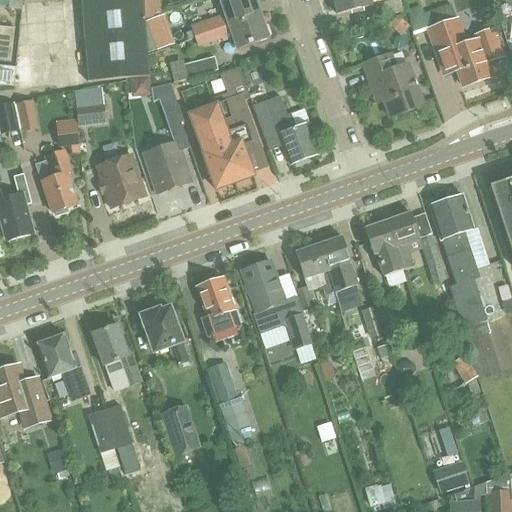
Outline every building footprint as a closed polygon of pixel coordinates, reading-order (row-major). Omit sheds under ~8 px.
[(88,84),(151,78),(150,77),(148,56),(143,0),(88,0),(80,1),(88,84)] [(229,27),(261,15),(255,0),(230,0),(221,4),(225,16),(191,28),(195,39),(220,30),(220,32),(225,30),(224,27),(228,25),(229,27)] [(370,0),(333,0),(337,14),(372,6),(370,0)] [(387,15),(399,12),(396,0),(395,0),(384,2),(387,15)] [(424,15),(430,30),(443,67),(456,62),(465,88),(492,78),(491,74),(501,70),(497,59),(502,57),(500,51),(502,50),(497,37),(495,38),(493,31),(477,37),(479,40),(466,45),(457,20),(451,6),(424,15)] [(220,30),(195,39),(198,47),(222,39),(223,41),(233,38),(237,50),(269,39),(261,15),(229,27),(228,25),(224,27),(225,30),(220,32),(220,30)] [(14,29),(0,27),(0,43),(13,45),(14,29)] [(392,119),(424,108),(409,66),(396,71),(391,56),(365,65),(375,94),(382,91),(392,119)] [(215,58),(185,66),(184,61),(170,64),(175,84),(188,81),(188,79),(218,71),(215,58)] [(15,68),(0,66),(0,86),(13,88),(15,68)] [(216,191),(253,177),(252,173),(267,168),(244,102),(250,100),(250,99),(239,68),(220,75),(227,95),(211,101),(213,107),(189,115),(216,191)] [(153,103),(159,101),(174,95),(170,85),(151,89),(153,103)] [(177,102),(174,95),(159,101),(161,107),(177,102)] [(292,114),(288,116),(281,97),(253,107),(270,152),(267,144),(281,138),(291,166),(319,155),(308,125),(297,129),(292,114)] [(105,123),(103,102),(77,105),(79,126),(105,123)] [(177,102),(161,107),(164,114),(179,109),(177,102)] [(14,104),(0,107),(0,136),(21,132),(14,104)] [(166,121),(181,115),(179,109),(164,114),(166,121)] [(181,115),(166,121),(169,128),(181,123),(184,122),(181,115)] [(169,128),(173,140),(185,136),(181,123),(169,128)] [(80,155),(79,143),(77,125),(58,127),(59,146),(60,157),(80,155)] [(111,157),(133,152),(129,133),(107,138),(111,157)] [(185,136),(173,140),(175,144),(179,143),(182,152),(190,149),(185,136)] [(157,194),(193,182),(182,152),(179,143),(144,156),(157,194)] [(146,199),(131,157),(97,168),(111,210),(146,199)] [(67,174),(73,173),(68,160),(49,167),(53,178),(43,182),(54,214),(78,206),(67,174)] [(7,241),(32,235),(24,206),(31,204),(24,175),(13,178),(18,193),(15,197),(3,200),(0,190),(0,220),(1,220),(7,241)] [(511,180),(489,188),(511,257),(511,180)] [(469,250),(464,234),(473,232),(463,197),(430,207),(440,242),(446,257),(469,250)] [(395,249),(419,241),(410,214),(387,221),(395,249)] [(395,249),(387,221),(363,229),(372,257),(395,249)] [(357,287),(350,265),(341,237),(318,245),(327,273),(329,280),(333,294),(334,294),(357,287)] [(430,237),(419,241),(433,285),(444,281),(430,237)] [(333,294),(318,245),(294,253),(304,280),(322,274),(325,282),(321,283),(325,297),(333,294)] [(398,256),(402,270),(412,266),(407,253),(398,256)] [(448,288),(476,378),(478,381),(501,374),(489,335),(491,334),(474,280),(480,278),(473,258),(449,266),(455,285),(448,288)] [(302,311),(298,299),(285,304),(270,261),(241,272),(259,322),(255,323),(258,334),(263,332),(263,333),(280,327),(289,331),(297,353),(315,346),(302,311)] [(197,289),(208,319),(203,321),(209,337),(239,326),(222,280),(197,289)] [(298,299),(302,311),(314,307),(308,288),(295,292),(298,299)] [(181,342),(187,340),(181,325),(175,327),(168,308),(165,309),(164,305),(143,313),(143,315),(141,316),(154,352),(168,347),(176,367),(188,363),(181,342)] [(371,339),(385,334),(376,307),(361,312),(371,339)] [(117,326),(93,335),(104,367),(106,366),(115,392),(141,382),(131,356),(128,357),(117,326)] [(90,396),(86,386),(74,353),(69,355),(63,335),(50,340),(48,338),(39,342),(39,344),(37,345),(49,379),(61,375),(71,403),(90,396)] [(392,363),(390,357),(391,356),(387,345),(377,349),(381,360),(382,360),(384,366),(392,363)] [(475,379),(476,378),(464,357),(452,364),(465,386),(474,415),(469,417),(472,426),(488,421),(475,379)] [(219,404),(238,398),(227,364),(208,370),(219,404)] [(0,370),(0,409),(2,417),(20,411),(25,428),(49,420),(36,378),(23,382),(18,366),(14,367),(10,365),(2,367),(0,370)] [(220,407),(232,443),(253,435),(242,400),(220,407)] [(121,406),(105,411),(117,449),(132,445),(121,406)] [(199,449),(186,407),(162,415),(175,456),(199,449)] [(117,449),(105,411),(88,416),(100,455),(101,454),(102,460),(107,459),(109,466),(119,463),(115,450),(117,449)] [(62,446),(52,449),(59,474),(69,470),(62,446)] [(248,464),(243,448),(235,451),(240,467),(248,464)] [(470,485),(462,463),(432,473),(440,495),(470,485)] [(510,476),(487,484),(488,494),(492,494),(511,493),(510,476)] [(488,494),(487,484),(474,488),(474,496),(473,496),(474,501),(449,503),(449,511),(480,511),(480,503),(486,502),(485,497),(487,496),(487,494),(488,494)] [(511,511),(511,509),(511,493),(492,494),(493,511),(511,511)]
